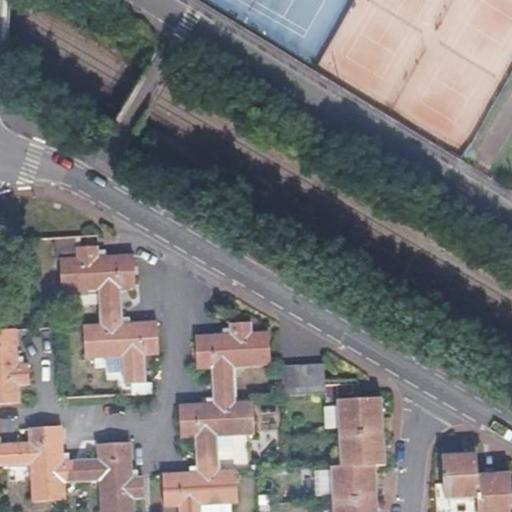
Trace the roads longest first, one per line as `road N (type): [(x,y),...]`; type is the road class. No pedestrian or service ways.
road 1 (residential): [(149,0),(511,219)]
road 2 (residential): [(428,380),(170,230)]
road 3 (residential): [(170,230),(180,379),(153,420),(89,423)]
road 4 (residential): [(170,230),(97,188),(0,151)]
road 5 (residential): [(410,511),(428,380)]
